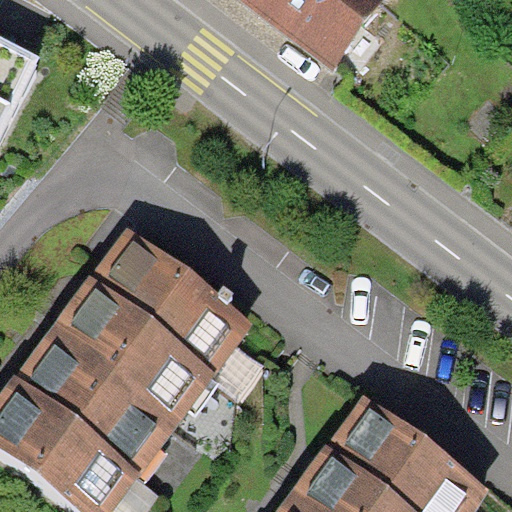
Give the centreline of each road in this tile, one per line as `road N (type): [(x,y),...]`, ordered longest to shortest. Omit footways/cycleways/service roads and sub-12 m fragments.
road 1 (residential): [(0,263),(64,206),(113,188),(151,201),(511,474)]
road 2 (primary): [(128,0),(511,304)]
